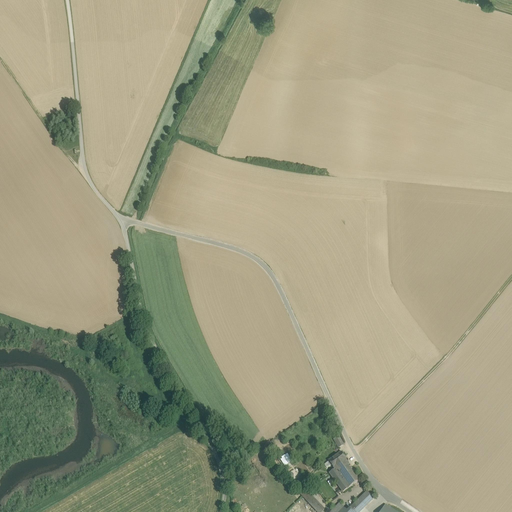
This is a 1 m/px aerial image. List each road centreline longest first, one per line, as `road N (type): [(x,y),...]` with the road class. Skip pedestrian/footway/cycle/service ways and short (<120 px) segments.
road 1 (residential): [(219,511),(225,496),(218,461),(146,328),(122,223),(83,170),(66,0)]
road 2 (track): [(122,223),(263,264),(353,452)]
road 3 (track): [(353,452),(511,278)]
road 4 (track): [(0,54),(83,170)]
